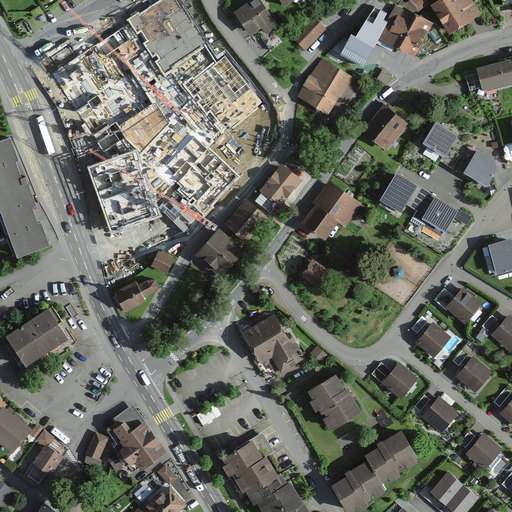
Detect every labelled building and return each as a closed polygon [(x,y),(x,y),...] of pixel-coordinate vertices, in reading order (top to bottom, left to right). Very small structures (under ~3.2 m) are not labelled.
[(260,0),(255,0),(238,13),(253,35),(263,28),(268,35),(279,26),(260,0)] [(283,0),(289,8),(300,0),(283,0)] [(448,0),(437,7),(455,35),(483,17),(472,0),(448,0)] [(388,18),(380,34),(414,52),(431,20),(397,2),(388,18)] [(364,64),(380,34),(388,18),(384,15),(387,9),(376,4),(360,32),(354,29),(342,52),(364,64)] [(327,29),(315,18),(296,38),(307,49),(327,29)] [(353,79),(324,61),(302,97),(331,114),(353,79)] [(511,61),(484,69),(490,92),(511,86),(511,61)] [(410,122),(389,106),(367,135),(388,151),(410,122)] [(461,136),(439,123),(426,145),(447,158),(461,136)] [(250,177),(267,160),(236,130),(223,144),(232,152),(228,156),(250,177)] [(11,137),(0,141),(0,205),(18,254),(50,242),(11,137)] [(456,174),(464,178),(477,153),(469,149),(456,174)] [(505,166),(479,152),(467,174),(492,188),(505,166)] [(305,180),(283,165),(263,193),(285,208),(305,180)] [(420,188),(400,176),(385,201),(406,213),(420,188)] [(362,206),(333,185),(306,222),(330,240),(344,221),(348,224),(362,206)] [(462,211),(440,197),(423,224),(445,238),(462,211)] [(250,200),(229,225),(249,242),(270,217),(250,200)] [(250,252),(224,231),(203,257),(223,272),(227,267),(234,273),(250,252)] [(511,237),(491,243),(500,277),(511,273),(511,237)] [(159,253),(153,269),(170,275),(176,259),(159,253)] [(311,282),(319,270),(313,266),(304,277),(311,282)] [(139,284),(119,294),(130,313),(151,302),(150,298),(163,289),(159,281),(141,287),(139,284)] [(486,302),(468,287),(452,306),(470,321),(486,302)] [(74,338),(54,308),(12,335),(32,366),(74,338)] [(308,356),(282,314),(251,333),(271,365),(276,362),(282,372),(308,356)] [(499,319),(495,316),(485,328),(490,331),(499,319)] [(511,317),(497,335),(511,347),(511,317)] [(428,322),(423,318),(414,330),(418,334),(428,322)] [(455,337),(437,322),(421,341),(439,356),(455,337)] [(319,347),(312,353),(319,362),(327,355),(319,347)] [(469,354),(464,350),(454,363),(459,366),(469,354)] [(494,370),(476,356),(460,375),(478,390),(494,370)] [(421,377),(403,362),(387,382),(405,397),(421,377)] [(393,371),(384,364),(375,374),(385,382),(393,371)] [(367,410),(344,373),(315,390),(338,428),(367,410)] [(511,394),(506,391),(496,403),(501,407),(511,394)] [(431,400),(426,396),(417,408),(422,412),(431,400)] [(461,412),(443,398),(427,417),(445,432),(461,412)] [(168,450),(133,404),(112,419),(115,423),(107,428),(133,462),(137,459),(144,468),(168,450)] [(35,427),(8,407),(0,417),(0,438),(16,451),(35,427)] [(369,457),(382,478),(388,474),(404,466),(402,463),(406,461),(408,464),(417,459),(415,456),(417,455),(402,428),(380,441),(382,444),(367,453),(369,457)] [(59,443),(46,433),(36,445),(47,453),(31,474),(41,482),(49,471),(54,475),(67,458),(55,449),(59,443)] [(476,436),(471,433),(462,445),(467,449),(476,436)] [(505,448),(487,433),(471,452),(489,467),(505,448)] [(109,439),(98,434),(89,456),(100,461),(109,439)] [(257,491),(286,475),(264,437),(231,456),(251,489),(255,487),(257,491)] [(124,469),(112,451),(110,466),(117,475),(124,469)] [(386,486),(382,478),(369,457),(347,469),(349,473),(335,481),(349,506),(375,491),(376,492),(386,486)] [(167,465),(160,471),(173,484),(179,478),(167,465)] [(447,501),(463,483),(449,471),(433,489),(447,501)] [(286,475),(257,491),(263,501),(267,499),(274,511),(279,511),(280,511),(279,511),(292,511),(310,502),(297,479),(294,481),(289,472),(286,475)] [(0,511),(17,493),(0,478),(0,511)] [(460,511),(462,511),(477,495),(463,483),(447,501),(460,511)] [(146,503),(136,511),(159,511),(160,511),(180,511),(190,503),(174,486),(151,508),(146,503)] [(62,511),(45,501),(38,511),(62,511)]
